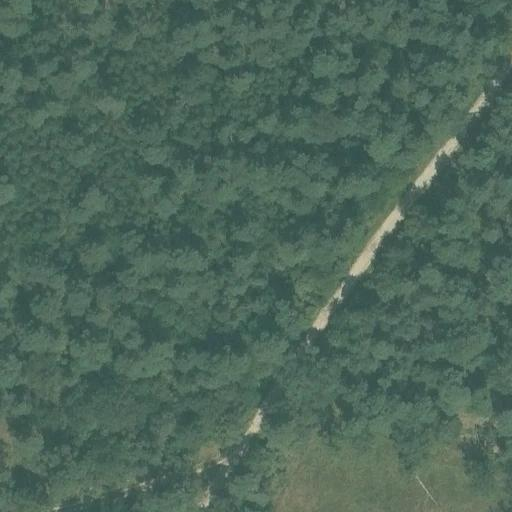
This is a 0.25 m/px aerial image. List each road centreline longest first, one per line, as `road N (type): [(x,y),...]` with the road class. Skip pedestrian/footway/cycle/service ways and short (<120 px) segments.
road 1 (track): [(199,511),(511,62)]
road 2 (track): [(10,511),(232,455)]
